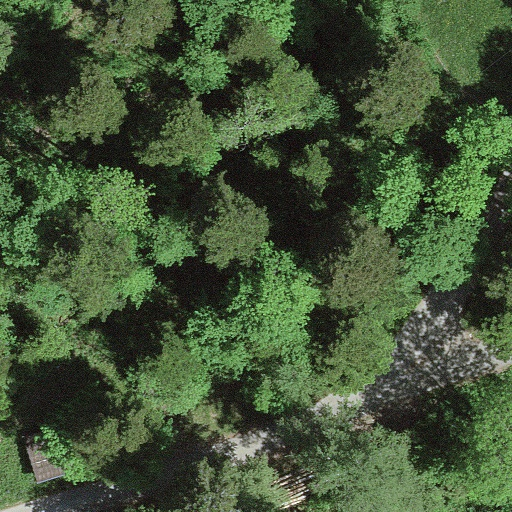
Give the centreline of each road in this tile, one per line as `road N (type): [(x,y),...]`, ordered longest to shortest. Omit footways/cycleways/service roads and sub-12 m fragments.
road 1 (unclassified): [(27,511),(449,355)]
road 2 (unclassified): [(449,355),(511,192)]
